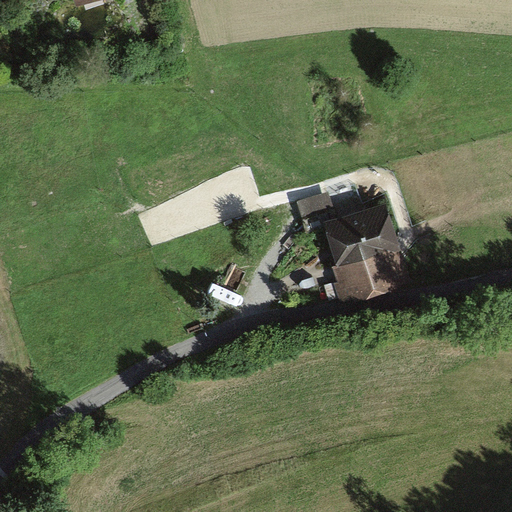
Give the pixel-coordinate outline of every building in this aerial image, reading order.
[(245,203),(237,179),(219,185),(227,209),(245,203)] [(221,216),(215,197),(203,201),(210,220),(221,216)] [(322,197),(295,206),(301,225),(328,216),(322,197)] [(400,277),(378,212),(327,229),(350,295),(400,277)] [(423,218),(403,230),(409,241),(430,229),(423,218)]
